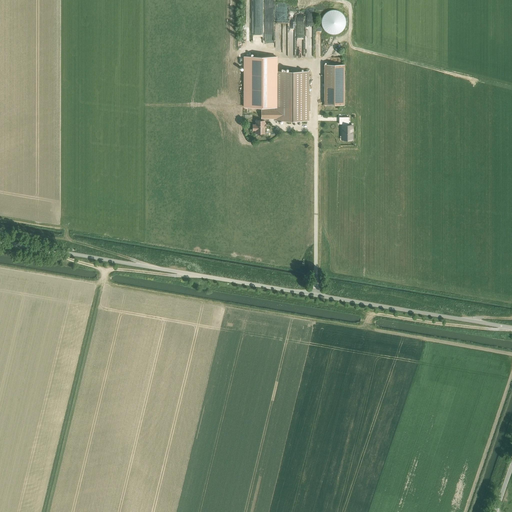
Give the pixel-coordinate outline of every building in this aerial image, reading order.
[(274,38),(275,13),(277,13),(277,8),(275,8),(275,0),(266,0),(265,38),(274,38)] [(289,53),(295,53),(296,26),(289,26),(289,19),(284,18),(284,27),(278,27),(278,36),(284,36),(284,42),(289,42),(289,53)] [(277,56),(243,56),(243,107),(262,107),(262,109),(261,109),(261,118),(262,118),(262,120),(256,120),(256,125),(253,125),(253,130),(256,130),(256,132),(260,132),(260,133),(265,133),(265,120),(264,120),(264,118),(276,118),(276,120),(309,120),(309,71),(277,71),(277,56)] [(324,104),(344,105),(344,64),(324,64),(324,104)] [(344,112),(335,112),(335,118),(339,118),(339,130),(345,130),(345,126),(347,126),(347,120),(344,120),(344,112)]
